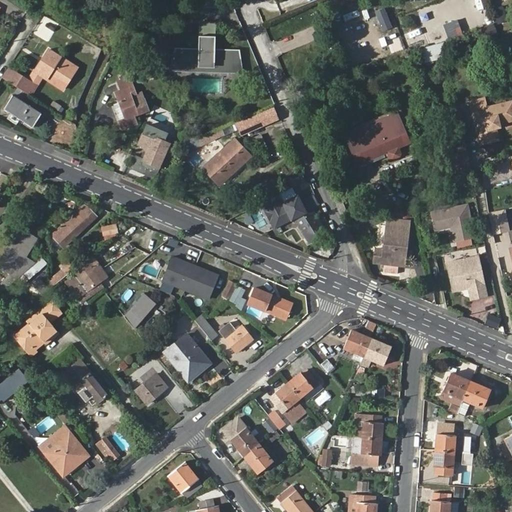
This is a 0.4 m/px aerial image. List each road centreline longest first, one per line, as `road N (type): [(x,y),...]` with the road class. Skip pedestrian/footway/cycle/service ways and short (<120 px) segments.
road 1 (tertiary): [(344,286),(0,143)]
road 2 (residential): [(344,286),(347,248),(244,0)]
road 3 (residential): [(192,429),(327,316),(344,286)]
road 4 (residential): [(404,511),(425,321)]
road 5 (residential): [(89,511),(192,429)]
